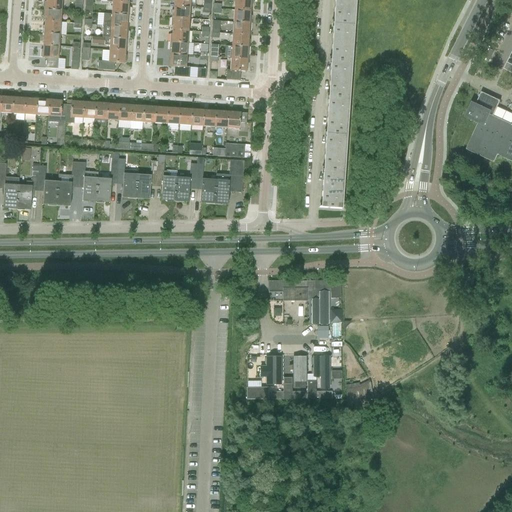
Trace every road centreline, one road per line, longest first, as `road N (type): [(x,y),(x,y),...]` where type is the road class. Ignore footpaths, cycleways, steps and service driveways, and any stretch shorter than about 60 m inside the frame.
road 1 (secondary): [(0,256),(390,248)]
road 2 (secondary): [(294,237),(0,243)]
road 3 (unclassified): [(257,227),(0,231)]
road 4 (tertiary): [(422,148),(437,86),(482,0)]
road 5 (residential): [(257,227),(266,93)]
road 6 (residential): [(142,84),(12,76)]
road 7 (residential): [(266,93),(142,84)]
